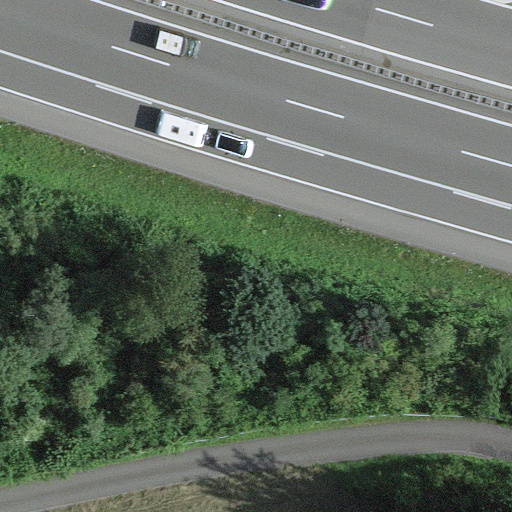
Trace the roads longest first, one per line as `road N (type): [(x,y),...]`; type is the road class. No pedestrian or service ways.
road 1 (motorway): [(0,16),(511,164)]
road 2 (unclassified): [(49,511),(373,443),(457,440),(511,452)]
road 3 (motorway): [(511,46),(349,0)]
